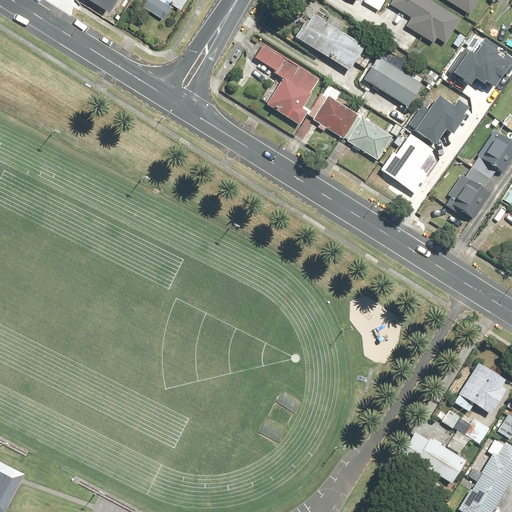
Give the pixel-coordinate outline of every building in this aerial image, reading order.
[(88,0),(110,13),(118,0),(88,0)] [(142,0),(138,7),(159,20),(169,5),(177,11),(183,0),(142,0)] [(385,0),(364,0),(364,2),(379,11),(385,0)] [(456,20),(424,0),(390,0),(387,6),(408,19),(403,28),(430,45),(433,40),(441,44),(456,20)] [(440,0),(467,17),(477,0),(440,0)] [(307,13),(291,39),(345,73),(361,48),(307,13)] [(441,68),(467,85),(473,76),(495,90),(511,63),(511,56),(481,37),(469,55),(455,46),(441,68)] [(314,84),(257,48),(250,59),(280,77),(265,102),(292,119),(314,84)] [(376,57),(360,80),(404,109),(407,104),(419,86),(376,57)] [(431,88),(406,123),(428,139),(438,125),(448,132),(463,111),(431,88)] [(324,97),(309,121),(340,140),(355,117),(324,97)] [(511,116),(509,114),(501,125),(511,132),(511,116)] [(387,136),(358,117),(344,139),(373,158),(387,136)] [(511,158),(511,145),(491,132),(461,178),(459,176),(446,196),(448,198),(442,207),(469,224),(487,196),(480,192),(494,170),(501,175),(511,158)] [(390,152),(379,170),(415,194),(428,174),(420,168),(432,149),(408,133),(394,154),(390,152)] [(504,381),(477,362),(456,393),(483,411),(490,400),(495,404),(504,391),(499,388),(504,381)] [(280,394),(274,404),(291,415),(298,405),(280,394)] [(263,420),(258,431),(279,441),(284,430),(263,420)] [(468,439),(457,432),(449,446),(460,453),(468,439)] [(459,462),(411,433),(393,464),(406,472),(411,464),(446,485),(459,462)] [(494,456),(490,453),(455,511),(457,511),(489,511),(511,475),(511,449),(502,443),(494,456)] [(0,511),(3,511),(21,478),(23,474),(0,462),(0,511)]
